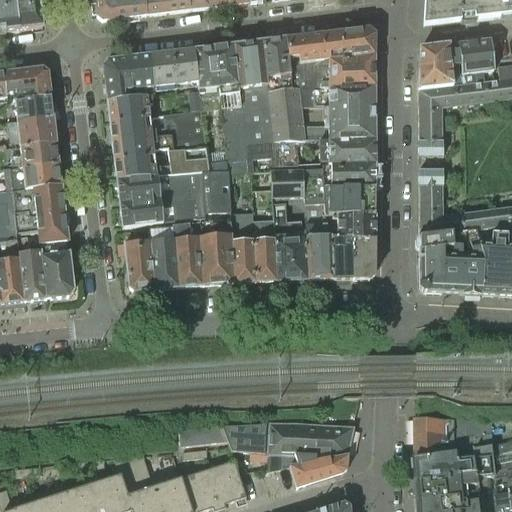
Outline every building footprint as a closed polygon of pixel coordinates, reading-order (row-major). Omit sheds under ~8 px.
[(0,0),(0,36),(43,31),(39,0),(0,0)] [(93,0),(96,21),(101,25),(146,19),(143,0),(93,0)] [(143,0),(146,19),(189,14),(186,0),(143,0)] [(186,0),(189,14),(208,12),(206,0),(186,0)] [(206,0),(208,12),(226,10),(225,0),(206,0)] [(248,0),(225,0),(226,10),(249,7),(248,0)] [(511,18),(511,0),(423,0),(421,30),(511,18)] [(285,70),(286,70),(373,61),(373,38),(367,33),(281,43),(285,70)] [(290,93),(286,70),(285,70),(281,43),(259,46),(266,96),(290,93)] [(489,43),(419,52),(418,74),(460,70),(462,88),(478,86),(477,77),(493,75),(489,43)] [(272,146),(266,96),(259,46),(232,49),(248,175),(270,174),(275,174),(275,170),(272,146)] [(226,175),(248,175),(232,49),(213,51),(218,99),(226,165),(226,175)] [(209,101),(218,99),(213,51),(193,54),(197,90),(198,98),(197,98),(198,102),(199,105),(200,114),(210,113),(209,101)] [(193,54),(171,56),(175,92),(197,90),(193,54)] [(154,95),(175,92),(171,56),(149,59),(153,91),(154,91),(154,95)] [(149,59),(126,62),(131,102),(151,100),(154,100),(153,91),(149,59)] [(290,93),(309,92),(373,90),(373,61),(286,70),(290,93)] [(106,105),(131,102),(126,62),(107,64),(102,69),(106,105)] [(440,91),(440,111),(511,102),(511,67),(496,70),(498,83),(478,86),(462,88),(440,91)] [(418,74),(417,94),(440,91),(462,88),(460,70),(418,74)] [(14,105),(14,106),(49,102),(47,76),(41,72),(2,76),(5,97),(20,96),(21,99),(11,100),(11,105),(14,105)] [(373,112),(373,90),(309,92),(310,114),(373,112)] [(417,95),(417,119),(441,118),(440,111),(440,91),(417,94),(417,95)] [(310,114),(309,92),(290,93),(266,96),(272,146),(303,146),(302,132),(323,132),(323,125),(327,125),(327,124),(373,122),(373,112),(310,114)] [(151,100),(131,102),(106,105),(109,126),(149,120),(147,108),(152,108),(151,100)] [(52,122),(49,102),(14,106),(16,126),(52,122)] [(200,114),(199,105),(189,106),(190,115),(200,114)] [(111,145),(116,186),(165,182),(201,178),(208,177),(207,168),(200,114),(190,115),(157,119),(158,132),(154,133),(155,139),(111,145)] [(441,159),(441,118),(417,119),(418,160),(441,159)] [(109,126),(111,145),(155,139),(154,133),(150,133),(149,120),(109,126)] [(16,126),(19,150),(55,146),(52,122),(16,126)] [(302,132),(303,146),(373,145),(373,122),(327,124),(327,125),(323,125),(323,132),(302,132)] [(327,169),(330,169),(374,168),(373,145),(303,146),(272,146),(275,170),(296,170),(294,150),(318,149),(318,163),(327,163),(327,169)] [(57,168),(55,146),(19,150),(21,171),(57,168)] [(208,177),(226,175),(226,165),(207,168),(208,177)] [(0,195),(9,195),(24,193),(60,190),(57,168),(21,171),(18,171),(18,172),(11,172),(12,183),(5,184),(5,186),(0,186),(0,195)] [(374,192),(374,168),(330,169),(329,180),(325,180),(327,194),(374,192)] [(321,172),(303,173),(305,210),(322,210),(323,221),(328,221),(373,219),(374,192),(327,194),(325,180),(322,180),(321,172)] [(270,187),(271,210),(294,209),(305,210),(303,173),(275,174),(270,174),(270,187)] [(418,241),(442,238),(441,219),(441,174),(418,174),(418,189),(418,241)] [(229,215),(228,188),(226,175),(208,177),(201,178),(203,216),(229,215)] [(201,178),(165,182),(168,202),(171,226),(203,222),(203,216),(201,178)] [(116,186),(118,208),(168,202),(165,182),(116,186)] [(24,193),(9,195),(13,217),(24,216),(24,214),(34,213),(34,217),(39,216),(40,224),(35,224),(38,248),(66,245),(60,190),(24,193)] [(17,257),(13,217),(9,195),(0,195),(0,291),(2,308),(23,306),(17,257)] [(171,226),(168,202),(118,208),(121,232),(162,227),(171,226)] [(309,284),(305,210),(294,209),(271,210),(272,226),(275,285),(309,284)] [(442,238),(450,236),(475,233),(491,231),(507,229),(511,228),(511,209),(441,219),(442,238)] [(329,236),(328,221),(323,221),(322,210),(305,210),(309,284),(332,283),(329,236)] [(234,286),(255,286),(252,235),(251,226),(251,216),(229,217),(230,226),(231,235),(234,286)] [(336,243),(352,243),(373,243),(373,219),(328,221),(329,236),(335,238),(336,243)] [(177,291),(234,286),(231,235),(230,226),(210,227),(210,225),(205,226),(171,229),(173,243),(177,291)] [(251,226),(252,235),(255,286),(275,285),(272,226),(251,226)] [(153,293),(177,291),(173,243),(171,229),(149,232),(150,245),(153,293)] [(490,238),(489,267),(496,267),(495,299),(511,300),(511,280),(511,267),(505,267),(507,229),(491,231),(490,238)] [(477,244),(475,233),(450,236),(451,251),(451,260),(442,260),(443,297),(481,298),(482,266),(477,244)] [(335,238),(329,236),(332,283),(352,283),(352,243),(336,243),(335,238)] [(450,236),(442,238),(418,241),(418,242),(415,242),(413,244),(413,252),(415,255),(418,255),(442,252),(451,251),(450,236)] [(372,278),(373,243),(352,243),(352,283),(368,283),(372,278)] [(39,248),(39,255),(40,260),(68,257),(66,245),(39,248)] [(133,295),(153,293),(150,245),(123,247),(128,290),(133,295)] [(425,296),(443,297),(442,260),(442,252),(418,255),(418,289),(425,296)] [(23,306),(46,303),(39,255),(17,257),(23,306)] [(72,295),(68,257),(40,260),(46,303),(68,301),(72,295)] [(496,267),(489,267),(482,266),(481,298),(495,299),(496,267)] [(416,461),(417,461),(494,448),(492,435),(492,421),(454,422),(415,422),(416,461)] [(267,457),(269,426),(221,429),(227,445),(230,454),(257,456),(267,457)] [(267,457),(266,472),(266,474),(277,473),(292,470),(290,457),(316,461),(316,466),(346,460),(352,432),(269,426),(267,457)] [(180,450),(227,445),(221,429),(217,430),(178,433),(179,447),(180,450)] [(511,444),(494,448),(417,461),(418,481),(479,476),(479,481),(487,480),(496,480),(496,484),(511,481),(509,475),(511,474),(511,444)] [(206,460),(205,453),(193,454),(194,461),(206,460)] [(193,454),(181,455),(182,462),(194,461),(193,454)] [(267,457),(257,456),(256,464),(267,465),(267,457)] [(292,470),(277,473),(284,495),(340,478),(346,473),(346,460),(316,466),(316,461),(290,457),(292,470)] [(112,462),(118,479),(119,478),(126,499),(147,492),(144,484),(149,482),(142,459),(112,462)] [(91,464),(91,472),(103,471),(102,463),(91,464)] [(79,473),(91,472),(91,464),(79,466),(79,473)] [(223,508),(245,501),(233,464),(206,473),(218,511),(223,511),(224,511),(223,508)] [(26,472),(27,479),(39,478),(38,470),(26,472)] [(15,480),(27,479),(26,472),(14,473),(15,480)] [(179,482),(188,511),(210,511),(211,511),(218,511),(206,473),(179,482)] [(511,511),(511,474),(509,475),(511,481),(511,486),(511,501),(498,504),(498,511),(511,511)] [(420,503),(482,495),(482,488),(488,487),(487,480),(479,481),(479,476),(418,481),(420,503)] [(118,479),(91,487),(98,511),(128,511),(125,499),(126,499),(119,478),(118,479)] [(496,484),(498,504),(511,501),(511,486),(511,481),(496,484)] [(188,511),(179,482),(152,491),(158,511),(188,511)] [(64,496),(69,511),(98,511),(91,487),(64,496)] [(69,511),(64,496),(61,488),(50,491),(53,500),(37,505),(39,511),(69,511)] [(0,491),(0,499),(8,497),(6,489),(0,491)] [(158,511),(152,491),(147,492),(126,499),(125,499),(128,511),(158,511)] [(420,503),(420,511),(490,511),(489,494),(482,495),(420,503)] [(0,508),(11,505),(8,497),(0,499),(0,508)]
